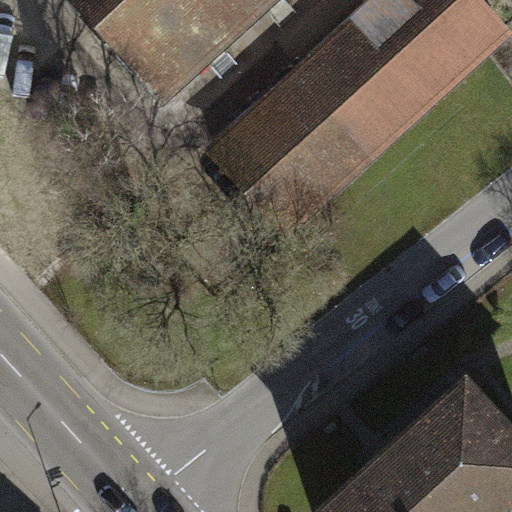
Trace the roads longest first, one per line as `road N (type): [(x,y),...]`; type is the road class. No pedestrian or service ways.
road 1 (residential): [(129,504),(511,203)]
road 2 (secondary): [(0,359),(129,504)]
